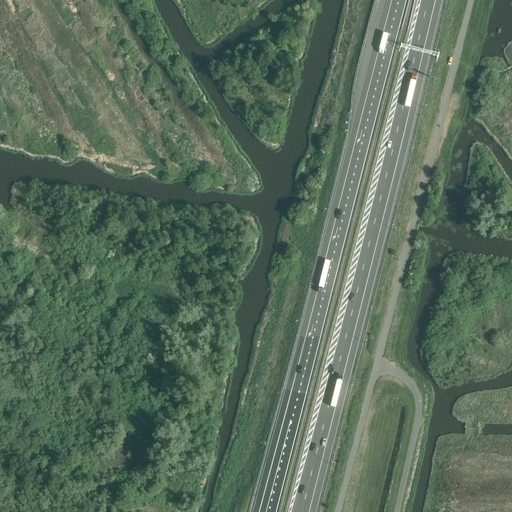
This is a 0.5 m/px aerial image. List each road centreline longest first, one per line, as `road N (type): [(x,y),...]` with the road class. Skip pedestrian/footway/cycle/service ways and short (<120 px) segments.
road 1 (motorway): [(399,0),(268,511)]
road 2 (motorway): [(301,511),(428,0)]
